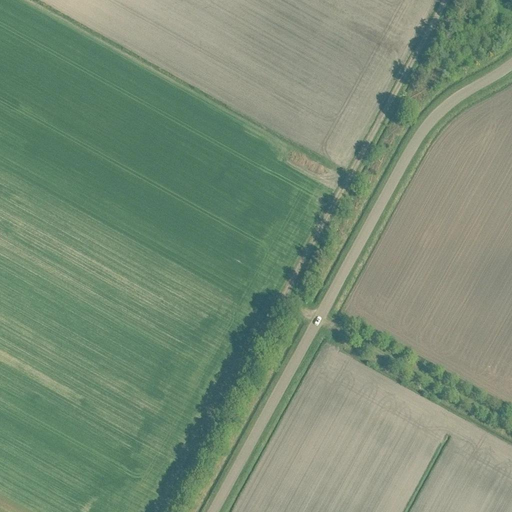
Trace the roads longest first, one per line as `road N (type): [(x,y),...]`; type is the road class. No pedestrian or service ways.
road 1 (track): [(445,0),(166,511)]
road 2 (unclassified): [(213,511),(419,136),(451,101),(511,63)]
road 3 (track): [(282,298),(511,426)]
